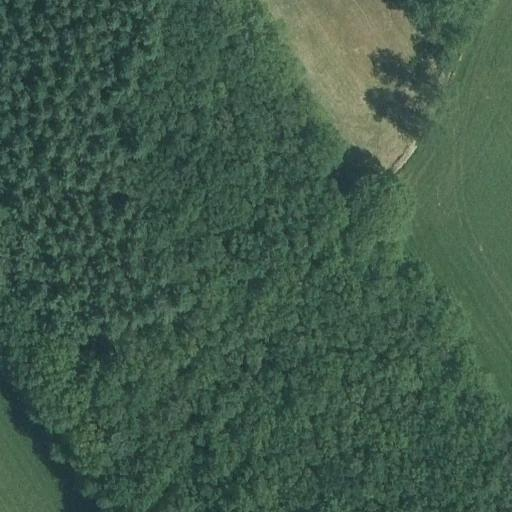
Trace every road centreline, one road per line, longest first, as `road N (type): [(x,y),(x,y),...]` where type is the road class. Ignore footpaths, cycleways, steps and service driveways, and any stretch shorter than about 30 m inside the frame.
road 1 (track): [(44,337),(328,221)]
road 2 (track): [(0,267),(156,511)]
